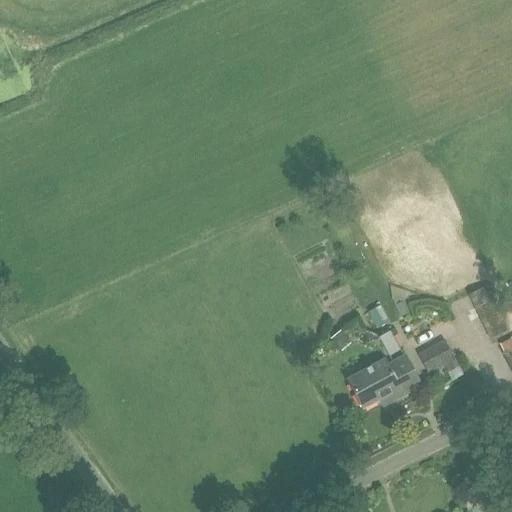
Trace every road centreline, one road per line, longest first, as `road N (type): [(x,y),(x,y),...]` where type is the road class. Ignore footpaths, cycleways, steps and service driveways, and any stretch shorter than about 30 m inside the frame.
road 1 (unclassified): [(295,511),(511,404)]
road 2 (unclassified): [(114,511),(0,351)]
